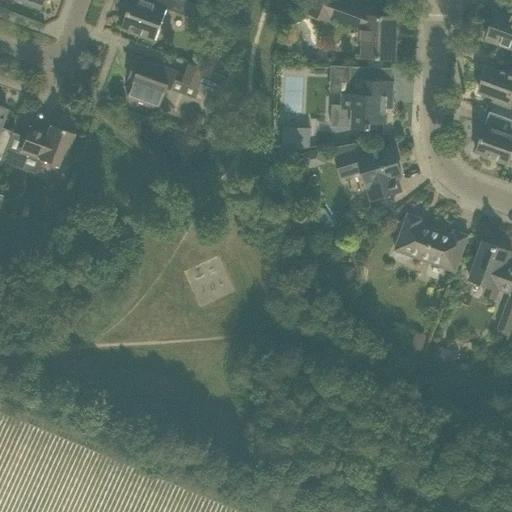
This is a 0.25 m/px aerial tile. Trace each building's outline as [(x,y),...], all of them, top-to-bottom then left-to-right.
[(155,40),(167,8),(168,7),(149,0),(131,0),(122,28),(155,40)] [(200,5),(186,0),(174,0),(171,10),(195,18),(200,5)] [(329,20),(336,0),(314,0),(310,13),(329,20)] [(375,15),(376,7),(364,6),(363,21),(360,29),(360,40),(364,40),(363,57),(395,58),(396,30),(400,30),(401,16),(375,15)] [(511,15),(497,10),(486,39),(511,49),(511,15)] [(179,71),(137,56),(130,75),(135,77),(128,97),(159,109),(168,87),(172,89),(179,71)] [(218,95),(225,76),(190,63),(183,82),(218,95)] [(353,127),(371,129),(371,123),(387,123),(387,108),(393,108),(394,80),(393,80),(393,67),(374,66),(331,65),(330,92),(343,93),(343,104),(332,104),(331,126),(353,127)] [(511,70),(511,73),(488,65),(479,92),(495,97),(494,100),(510,107),(511,102),(511,70)] [(0,162),(12,131),(1,127),(7,109),(0,105),(0,162)] [(38,158),(39,159),(37,166),(38,170),(62,178),(66,176),(70,165),(68,161),(64,160),(73,133),(50,124),(47,132),(28,125),(19,150),(38,157),(38,158)] [(511,128),(510,133),(486,124),(476,152),(508,164),(511,153),(511,128)] [(312,147),(312,129),(283,128),(282,151),(312,147)] [(372,200),(402,190),(395,169),(400,168),(394,146),(337,164),(342,178),(363,172),(367,186),(368,186),(372,200)] [(455,271),(468,235),(454,230),(453,235),(421,223),(422,218),(408,213),(395,249),(455,271)] [(487,284),(501,289),(511,293),(511,290),(511,265),(504,262),(508,250),(483,241),(470,278),(487,284)] [(510,332),(511,326),(511,298),(510,298),(499,328),(510,332)]
